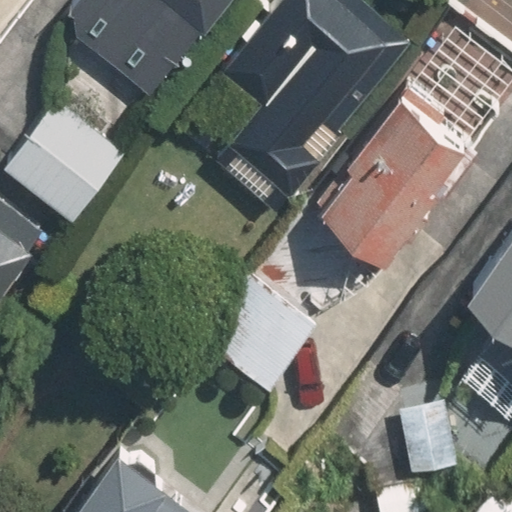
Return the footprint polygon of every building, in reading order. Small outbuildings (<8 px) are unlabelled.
[(70,0),(157,73),(203,19),(219,0),(70,0)] [(306,127),(399,20),(375,0),(284,0),(237,55),(272,85),(233,130),(289,178),(322,141),(306,127)] [(472,138),(413,89),(325,195),(384,244),(472,138)] [(128,145),(61,93),(12,156),(78,208),(128,145)] [(0,286),(50,220),(0,182),(0,286)] [(511,220),(465,277),(494,302),(450,354),(495,391),(511,370),(511,220)] [(326,307),(270,266),(217,339),(273,380),(326,307)] [(451,393),(407,398),(413,455),(457,451),(451,393)] [(246,445),(201,503),(120,440),(63,511),(243,511),(276,469),(246,445)]
